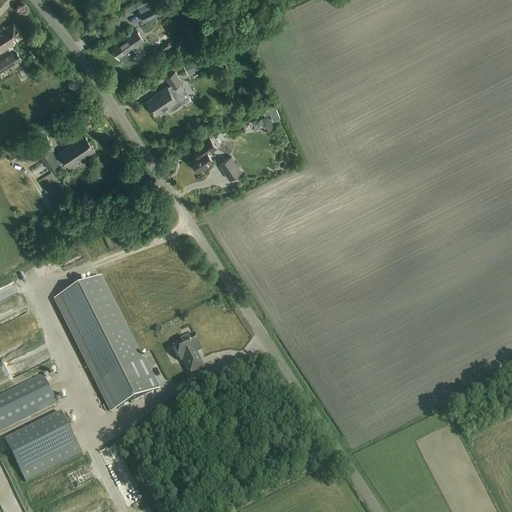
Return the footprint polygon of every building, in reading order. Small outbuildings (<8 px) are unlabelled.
[(140,14),(144,22),(161,13),(157,5),(140,14)] [(22,37),(13,23),(4,29),(3,27),(0,29),(0,54),(15,45),(14,43),(22,37)] [(133,49),(144,41),(136,29),(119,40),(121,42),(112,49),(119,59),(120,59),(123,62),(123,63),(137,54),(133,49)] [(244,37),(229,44),(233,52),(248,45),(244,37)] [(0,73),(21,60),(17,53),(13,55),(12,54),(0,61),(0,73)] [(184,65),(188,74),(202,67),(198,58),(184,65)] [(171,112),(188,101),(182,92),(185,91),(180,84),(182,83),(175,72),(166,78),(171,86),(167,88),(158,93),(159,94),(147,102),(156,115),(168,108),(171,112)] [(275,104),(267,107),(273,121),(281,118),(275,104)] [(51,151),(53,150),(45,134),(7,153),(12,163),(24,157),(27,163),(40,157),(48,170),(58,163),(59,165),(65,162),(69,167),(77,162),(79,165),(85,161),(83,158),(94,150),(93,149),(94,148),(92,145),(91,145),(85,136),(59,153),(60,155),(55,158),(51,151)] [(214,161),(209,154),(217,148),(209,137),(193,148),(195,150),(198,155),(191,160),(199,172),(214,161)] [(218,165),(229,181),(242,172),(231,156),(218,165)] [(27,170),(31,175),(41,169),(37,164),(27,170)] [(158,389),(148,368),(143,359),(140,361),(99,278),(54,301),(111,413),(158,389)] [(189,374),(200,368),(202,367),(197,358),(196,358),(194,354),(200,351),(193,335),(172,345),(180,361),(182,360),(189,374)] [(50,358),(45,361),(50,369),(55,367),(50,358)] [(209,378),(214,387),(220,383),(216,374),(209,378)] [(0,432),(56,405),(43,377),(0,397),(0,432)] [(61,414),(5,442),(25,483),(81,455),(61,414)] [(91,501),(100,498),(95,484),(86,487),(91,501)]
